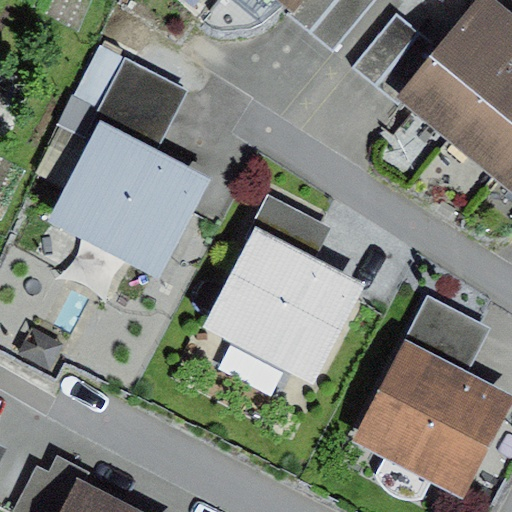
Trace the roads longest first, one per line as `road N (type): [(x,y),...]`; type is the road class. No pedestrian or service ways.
road 1 (residential): [(0,377),(264,511)]
road 2 (residential): [(511,287),(267,129)]
